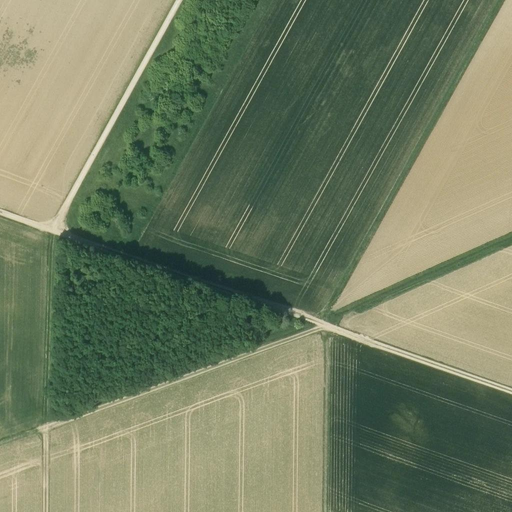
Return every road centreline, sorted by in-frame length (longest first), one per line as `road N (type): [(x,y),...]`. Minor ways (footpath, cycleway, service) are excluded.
road 1 (track): [(45,511),(50,235),(179,0)]
road 2 (track): [(325,511),(328,326),(511,242)]
road 3 (track): [(501,0),(322,324)]
road 4 (track): [(0,443),(322,324)]
road 5 (track): [(322,324),(0,211)]
road 6 (track): [(322,324),(511,392)]
